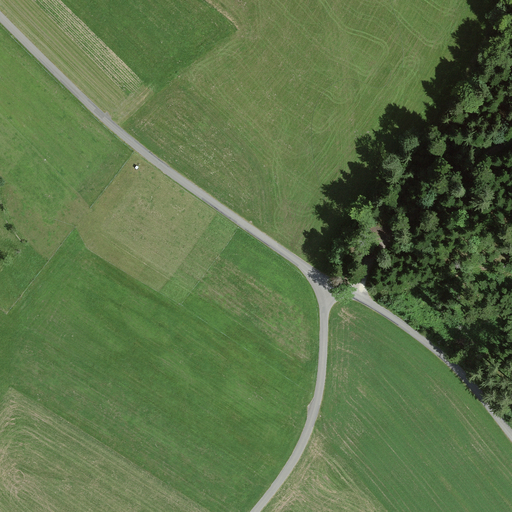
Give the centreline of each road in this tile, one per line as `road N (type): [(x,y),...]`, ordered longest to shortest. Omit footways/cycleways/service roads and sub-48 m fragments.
road 1 (residential): [(327,283),(151,159),(0,17)]
road 2 (residential): [(327,283),(315,408),(299,452),(255,511)]
road 3 (residential): [(511,434),(422,338),(327,283)]
road 4 (track): [(511,139),(401,226),(356,296)]
